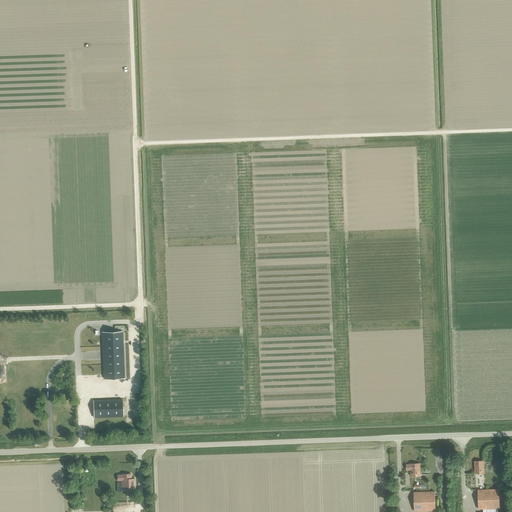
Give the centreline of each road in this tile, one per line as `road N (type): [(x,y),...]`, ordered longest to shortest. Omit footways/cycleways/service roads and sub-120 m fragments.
road 1 (unclassified): [(0,452),(511,433)]
road 2 (track): [(0,308),(140,304),(130,0)]
road 3 (track): [(135,144),(511,129)]
